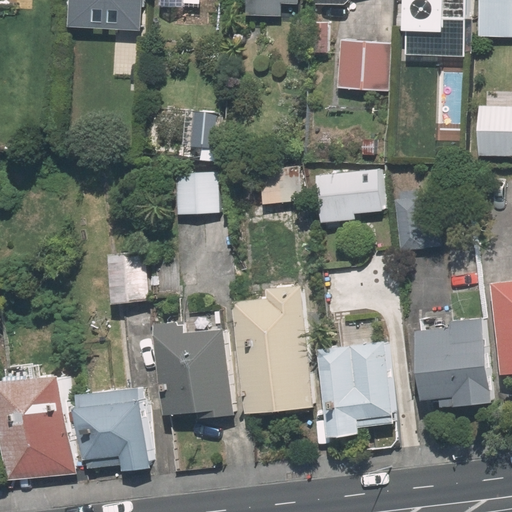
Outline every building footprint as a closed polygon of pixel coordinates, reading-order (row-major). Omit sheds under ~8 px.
[(252,0),(252,12),(287,14),(287,0),(305,1),(304,0),(252,0)] [(511,0),(483,0),(482,34),(511,35),(511,0)] [(317,21),(315,50),(333,50),(335,21),(317,21)] [(344,39),(342,85),(392,87),(394,42),(344,39)] [(511,104),(485,103),(484,153),(511,154),(511,104)] [(221,109),(196,108),(194,144),(219,146),(221,109)] [(62,120),(44,119),(43,145),(61,146),(62,120)] [(349,208),(391,204),(388,164),(345,168),(349,208)] [(269,203),(306,198),(303,168),(266,172),(269,203)] [(222,170),(180,172),(181,213),(224,212),(222,170)] [(435,195),(434,188),(404,191),(404,198),(399,198),(404,250),(449,246),(444,195),(435,195)] [(112,253),(116,301),(154,298),(150,249),(112,253)] [(511,279),(497,281),(506,371),(511,370),(511,279)] [(277,295),(243,299),(254,410),(319,404),(307,284),(276,287),(277,295)] [(379,340),(376,310),(348,312),(351,343),(330,345),(340,433),(369,430),(369,425),(403,421),(395,338),(379,340)] [(444,406),(495,401),(487,316),(455,319),(455,327),(419,330),(426,397),(443,395),(444,406)] [(165,321),(174,413),(206,410),(206,415),(241,412),(232,325),(194,329),(193,318),(165,321)] [(111,388),(108,362),(90,364),(93,402),(90,402),(96,456),(98,456),(99,467),(132,464),(133,468),(161,465),(154,395),(152,395),(151,383),(111,388)] [(78,370),(8,376),(17,477),(87,471),(78,370)]
